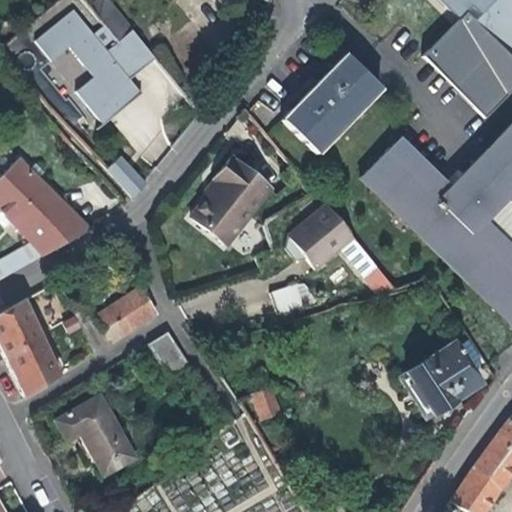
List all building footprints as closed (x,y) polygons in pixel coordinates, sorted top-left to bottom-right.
[(86,0),(77,0),(76,1),(107,40),(121,30),(98,0),(92,0),(89,3),(86,0)] [(511,0),(432,0),(454,20),(462,29),(425,56),(471,107),(469,109),(480,120),(511,87),(511,64),(511,63),(511,0)] [(122,80),(147,59),(124,32),(99,53),(66,12),(28,42),(45,62),(62,47),(86,77),(69,92),(93,121),(120,98),(123,102),(134,94),(122,80)] [(462,29),(454,20),(417,58),(469,109),(471,107),(425,56),(462,29)] [(310,155),(374,90),(339,56),(328,67),(334,72),(327,80),(321,74),(293,103),(299,109),(292,116),(285,111),(275,121),(310,155)] [(96,125),(123,102),(120,98),(93,121),(96,125)] [(511,119),(445,189),(391,138),(353,180),(440,263),(478,223),(495,205),(511,186),(511,119)] [(213,175),(200,186),(182,204),(212,235),(264,186),(228,150),(208,169),(213,175)] [(126,196),(138,181),(114,155),(100,169),(126,196)] [(0,276),(60,242),(83,229),(32,180),(37,174),(28,167),(24,171),(12,161),(0,172),(0,225),(1,227),(7,222),(29,244),(0,259),(0,276)] [(196,181),(200,186),(213,175),(208,169),(201,176),(196,181)] [(511,220),(495,205),(478,223),(498,241),(511,254),(511,220)] [(389,290),(321,206),(282,239),(286,244),(279,251),(289,264),(297,258),(309,272),(333,251),(371,296),(389,290)] [(478,223),(440,263),(460,282),(498,241),(478,223)] [(511,254),(498,241),(460,282),(511,331),(511,254)] [(292,287),(267,296),(273,317),(298,309),(292,287)] [(69,309),(89,354),(152,313),(135,289),(93,317),(81,301),(69,309)] [(55,377),(19,301),(0,312),(0,359),(17,398),(55,377)] [(164,368),(182,354),(164,331),(145,343),(164,368)] [(420,419),(473,386),(447,344),(394,378),(420,419)] [(264,387),(246,393),(256,417),(274,411),(264,387)] [(72,432),(98,476),(128,459),(90,393),(45,418),(57,441),(72,432)] [(511,468),(511,411),(498,429),(458,484),(446,503),(458,511),(479,511),(495,489),(511,468)]
